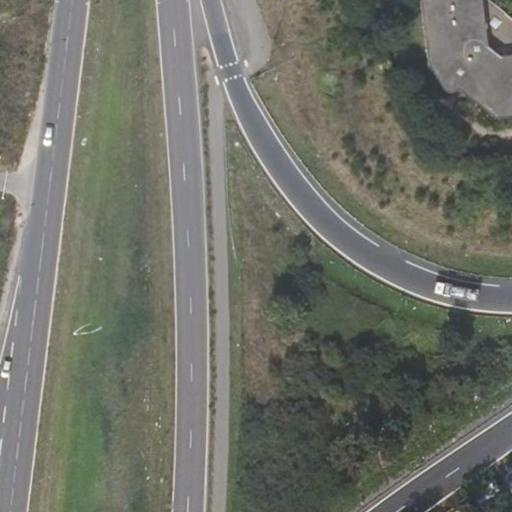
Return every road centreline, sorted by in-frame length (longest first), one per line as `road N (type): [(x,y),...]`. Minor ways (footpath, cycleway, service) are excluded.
road 1 (primary): [(191,511),(193,320),(175,0)]
road 2 (motorway): [(511,296),(468,294),(379,269),(326,229),(254,129),(208,0)]
road 3 (primary): [(70,0),(31,337)]
road 4 (primary): [(31,337),(9,511)]
road 5 (motorway): [(511,428),(398,511)]
